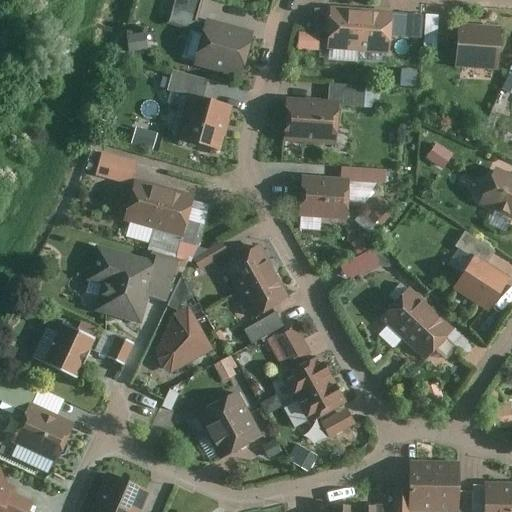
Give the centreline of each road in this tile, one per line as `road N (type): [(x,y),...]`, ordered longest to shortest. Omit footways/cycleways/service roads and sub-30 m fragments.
road 1 (residential): [(291,0),(250,138),(252,176),(374,407),(403,427)]
road 2 (residential): [(99,441),(230,495),(259,496),(372,467),(403,427)]
road 3 (residential): [(455,439),(511,334)]
